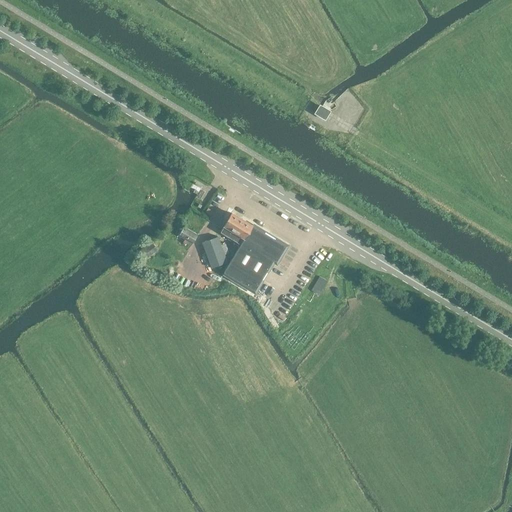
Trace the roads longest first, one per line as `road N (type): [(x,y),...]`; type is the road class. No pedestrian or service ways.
road 1 (secondary): [(511,341),(0,31)]
road 2 (track): [(511,229),(302,110)]
